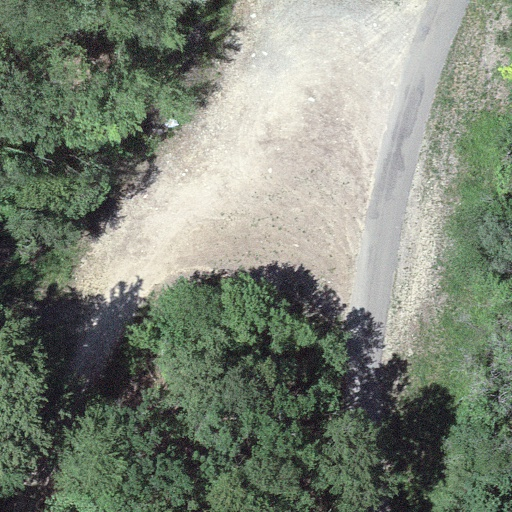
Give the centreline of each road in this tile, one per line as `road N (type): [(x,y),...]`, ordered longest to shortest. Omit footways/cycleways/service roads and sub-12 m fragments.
road 1 (track): [(421,79),(348,66),(313,72),(254,115),(168,221),(22,511)]
road 2 (track): [(373,511),(371,367),(382,246),(421,79)]
